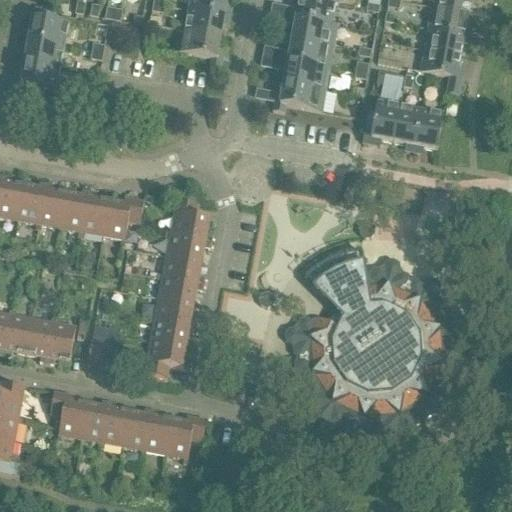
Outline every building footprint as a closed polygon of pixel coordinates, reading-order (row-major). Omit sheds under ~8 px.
[(154,0),(153,7),(165,9),(166,2),(157,0),(154,0)] [(226,12),(227,0),(191,0),(189,14),(224,20),(226,12)] [(338,8),(339,2),(336,2),(336,0),(299,0),(299,1),(338,8)] [(434,0),(432,11),(468,18),(470,0),(434,0)] [(331,29),(334,13),(337,14),(338,8),(299,1),(295,22),(331,29)] [(387,11),(399,13),(400,5),(389,3),(387,11)] [(83,18),(85,7),(77,5),(75,17),(76,17),(83,18)] [(152,15),(163,17),(165,9),(153,7),(152,15)] [(367,15),(378,17),(380,9),(368,7),(367,13),(367,15)] [(92,8),(90,20),(98,21),(100,10),(92,8)] [(107,11),(105,23),(112,24),(114,12),(107,11)] [(464,39),(468,18),(432,11),(430,25),(428,32),(464,39)] [(120,25),(123,14),(121,14),(114,12),(112,24),(117,25),(120,25)] [(189,14),(187,25),(185,35),(220,42),(223,29),(223,25),(224,20),(189,14)] [(398,20),(386,18),(385,25),(384,26),(396,28),(396,27),(397,25),(398,20)] [(62,20),(60,26),(68,28),(74,29),(75,23),(75,22),(62,20)] [(33,21),(32,25),(30,35),(29,43),(64,50),(68,28),(60,26),(52,25),(33,21)] [(295,22),(292,44),(333,51),(337,30),(331,29),(295,22)] [(424,54),(460,60),(464,39),(428,32),(424,54)] [(211,62),(209,70),(221,73),(223,64),(217,62),(218,54),(220,42),(185,35),(181,56),(181,57),(211,62)] [(27,52),(25,65),(60,71),(64,50),(29,43),(27,52)] [(292,44),(288,65),(329,73),(333,51),(292,44)] [(105,50),(93,47),(92,55),(103,57),(105,50)] [(371,54),(360,51),(359,56),(358,59),(370,62),(371,54)] [(424,54),(420,76),(450,81),(447,97),(459,99),(462,82),(456,81),(460,60),(424,54)] [(90,63),(101,65),(102,65),(103,57),(92,55),(90,63)] [(27,88),(56,93),(60,71),(25,65),(22,78),(21,86),(15,85),(13,94),(19,95),(25,96),(27,88)] [(288,65),(284,86),(325,94),(329,73),(288,65)] [(369,68),(357,66),(356,74),(367,76),(369,68)] [(354,82),(366,84),(367,76),(356,74),(355,77),(354,82)] [(378,77),(376,89),(384,90),(386,78),(378,77)] [(411,92),(413,81),(405,79),(403,91),(411,92)] [(284,86),(280,107),(274,106),(272,115),(284,117),(286,110),(321,116),(325,94),(284,86)] [(394,101),(379,98),(372,136),(365,135),(362,147),(371,149),(372,143),(393,147),(400,111),(392,110),(394,101)] [(455,118),(457,108),(447,106),(446,116),(455,118)] [(421,115),(400,111),(393,147),(414,150),(421,115)] [(443,119),(421,115),(414,150),(436,154),(443,119)] [(4,180),(0,201),(0,222),(18,225),(24,190),(10,187),(11,182),(4,180)] [(24,190),(18,225),(36,229),(35,234),(38,234),(46,188),(39,187),(38,192),(24,190)] [(60,233),(67,198),(53,195),(54,189),(46,188),(38,234),(41,235),(42,230),(60,233)] [(80,242),(89,196),(82,195),(81,200),(67,198),(60,233),(79,237),(78,241),(80,242)] [(89,196),(80,242),(83,242),(84,238),(103,241),(109,205),(95,203),(96,197),(89,196)] [(140,228),(144,206),(124,202),(123,208),(109,205),(103,241),(122,245),(121,249),(124,250),(128,226),(140,228)] [(170,236),(166,236),(165,238),(211,247),(212,240),(207,239),(210,224),(196,221),(199,210),(184,207),(176,206),(170,236)] [(374,238),(374,231),(369,227),(363,227),(359,232),(359,238),(364,242),(370,242),(374,238)] [(169,242),(166,260),(202,267),(204,253),(210,254),(211,247),(165,238),(165,241),(169,242)] [(199,281),(202,267),(166,260),(163,279),(158,278),(157,281),(203,289),(205,282),(199,281)] [(287,332),(284,338),(285,345),(290,348),(292,351),(293,358),(297,362),(294,365),(294,373),(292,376),(288,380),(288,387),(292,392),(298,392),(302,394),(305,399),(310,400),(310,405),(313,409),(314,410),(314,415),(312,420),(315,427),(322,429),(327,426),(331,425),(332,426),(337,428),(342,427),(344,431),(348,433),(350,434),(352,438),(353,444),(359,448),(366,446),(369,441),(373,438),(374,438),(379,438),(382,434),(386,437),(392,437),(393,437),(396,439),(401,443),(407,444),(413,439),(413,433),(415,429),(416,428),(420,426),(421,420),(426,421),(430,418),(432,417),(435,417),(441,419),(447,416),(449,410),(447,404),(446,400),(447,398),(449,394),(448,389),(453,387),(455,382),(455,380),(458,379),(464,378),(468,372),(466,365),(461,362),(459,359),(459,357),(459,351),(455,348),(459,344),(458,338),(460,334),(464,330),(464,323),(460,318),(454,318),(450,316),(446,311),(441,309),(442,304),(439,299),(438,294),(440,290),(436,284),(430,281),(425,284),(420,284),(415,282),(410,283),(409,279),(403,276),(401,273),(399,267),(393,263),(386,264),(383,269),(379,271),(373,272),(369,277),(346,283),(333,265),(313,274),(299,290),(334,318),(329,328),(317,322),(311,324),(305,321),(300,323),(297,329),(293,331),(287,332)] [(203,289),(157,281),(157,284),(162,284),(158,303),(194,309),(196,295),(202,296),(203,289)] [(275,304),(272,299),(267,296),(261,298),(258,304),(260,310),(266,312),(272,310),(275,304)] [(155,321),(150,320),(150,323),(195,332),(197,325),(191,324),(194,309),(158,303),(155,321)] [(9,319),(0,317),(0,360),(4,361),(12,315),(9,314),(9,319)] [(26,359),(33,324),(14,320),(15,315),(12,315),(4,361),(11,362),(12,357),(26,359)] [(33,324),(26,359),(40,362),(39,367),(46,369),(55,323),(52,322),(51,327),(33,324)] [(57,328),(57,323),(55,323),(46,369),(53,370),(54,365),(69,367),(76,332),(57,328)] [(195,332),(150,323),(149,326),(154,327),(150,345),(186,352),(189,338),(194,339),(195,332)] [(99,371),(103,348),(92,345),(87,369),(99,371)] [(142,364),(142,367),(146,367),(144,379),(167,383),(169,371),(188,375),(189,367),(183,366),(186,352),(150,345),(147,365),(142,364)] [(103,348),(99,371),(110,373),(114,349),(103,348)] [(0,421),(23,426),(23,423),(19,422),(24,391),(2,387),(0,397),(0,421)] [(50,419),(62,421),(66,399),(54,397),(50,419)] [(62,421),(57,445),(60,445),(61,441),(80,444),(87,409),(73,406),(74,400),(66,399),(62,421)] [(100,453),(109,407),(102,406),(101,411),(87,409),(80,444),(99,448),(98,452),(100,453)] [(123,452),(129,416),(115,414),(116,408),(109,407),(100,453),(103,453),(104,449),(123,452)] [(143,461),(151,415),(144,413),(143,419),(129,416),(123,452),(141,455),(140,460),(143,461)] [(159,416),(151,415),(143,461),(146,461),(147,456),(165,460),(172,424),(158,421),(159,416)] [(0,443),(14,447),(18,428),(22,429),(23,426),(0,421),(0,443)] [(172,424),(165,460),(184,463),(183,468),(186,468),(191,445),(202,447),(206,425),(187,421),(186,427),(172,424)] [(14,447),(0,443),(0,478),(18,482),(20,468),(11,467),(14,447)]
